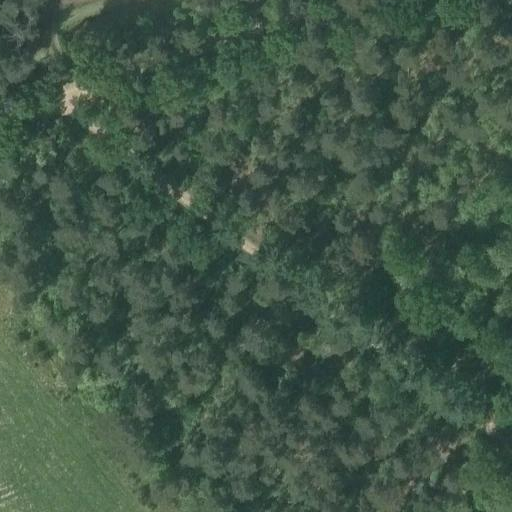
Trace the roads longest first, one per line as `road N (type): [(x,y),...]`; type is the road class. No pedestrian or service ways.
road 1 (track): [(511,438),(58,94)]
road 2 (track): [(347,0),(0,113)]
